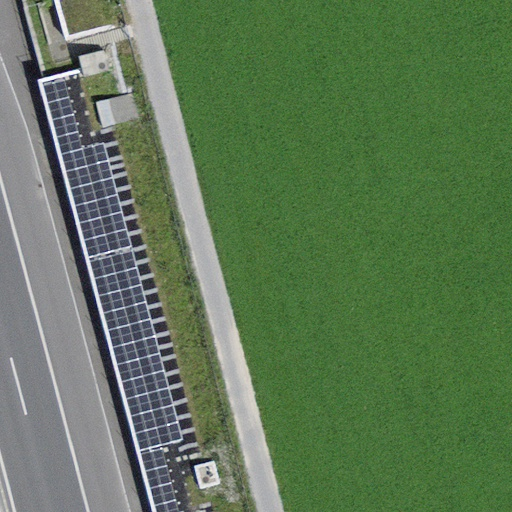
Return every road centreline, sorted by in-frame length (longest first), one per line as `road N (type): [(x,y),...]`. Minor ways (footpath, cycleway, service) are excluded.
road 1 (track): [(140,0),(273,511)]
road 2 (motorway): [(50,511),(0,319)]
